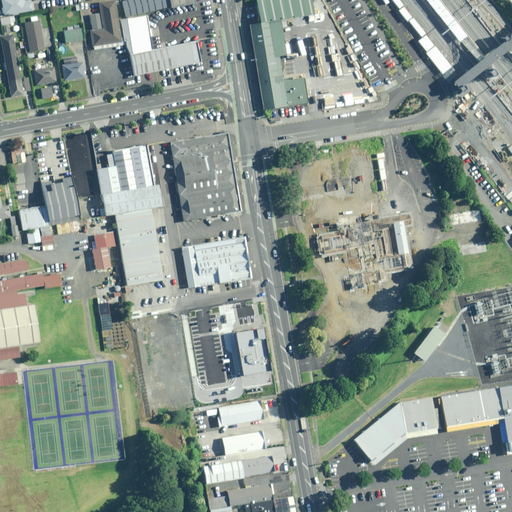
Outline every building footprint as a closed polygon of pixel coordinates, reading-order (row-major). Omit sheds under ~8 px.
[(0,0),(0,20),(19,17),(25,16),(23,4),(17,5),(16,0),(0,0)] [(53,8),(52,0),(45,0),(43,0),(45,9),(53,8)] [(117,38),(109,0),(103,0),(91,2),(93,11),(83,13),(86,29),(83,30),(86,44),(117,38)] [(117,0),(120,14),(162,6),(160,0),(117,0)] [(254,0),(258,23),(280,19),(311,15),(308,0),(254,0)] [(450,68),(398,0),(390,0),(399,11),(397,13),(406,24),(408,23),(421,39),(417,42),(427,53),(425,55),(428,58),(442,75),(450,68)] [(424,0),(457,41),(465,35),(437,0),(424,0)] [(140,13),(120,16),(126,52),(146,49),(140,13)] [(258,23),(250,24),(262,108),(308,102),(304,75),(281,79),(278,56),(285,55),(280,19),(258,23)] [(31,25),(16,28),(21,58),(36,55),(31,25)] [(73,32),(55,34),(57,49),(75,46),(73,32)] [(5,38),(0,38),(0,94),(1,103),(15,101),(5,38)] [(126,53),(130,74),(194,62),(190,41),(126,53)] [(75,66),(54,69),(56,86),(77,83),(75,66)] [(451,67),(441,76),(447,84),(458,75),(451,67)] [(47,72),(26,73),(27,90),(48,89),(47,72)] [(475,88),(463,97),(483,126),(496,117),(475,88)] [(43,92),(33,93),(34,103),(44,102),(43,92)] [(223,130),(164,141),(178,218),(236,208),(223,130)] [(111,164),(116,190),(149,184),(142,143),(108,149),(111,164)] [(25,162),(23,148),(10,150),(12,164),(25,162)] [(75,175),(82,174),(83,173),(82,167),(90,165),(86,150),(80,152),(79,149),(67,152),(73,176),(75,175)] [(97,194),(116,190),(111,164),(93,167),(97,194)] [(82,174),(75,175),(78,190),(86,189),(82,174)] [(48,222),(78,216),(70,176),(60,178),(61,183),(51,185),(50,180),(40,182),(48,222)] [(25,230),(26,235),(28,244),(40,241),(38,233),(51,230),(50,225),(79,219),(78,216),(48,222),(40,182),(38,183),(43,206),(18,211),(22,231),(25,230)] [(149,184),(97,194),(101,213),(157,203),(154,184),(149,184)] [(448,214),(472,210),(470,198),(446,202),(448,214)] [(0,207),(0,205),(0,219),(10,217),(7,205),(0,207)] [(146,207),(111,213),(123,283),(159,276),(146,207)] [(472,210),(448,214),(451,226),(481,221),(479,209),(472,210)] [(347,292),(366,288),(365,283),(384,279),(382,269),(411,263),(401,214),(339,226),(340,230),(318,234),(321,250),(338,247),(347,292)] [(107,215),(86,219),(91,248),(112,245),(107,215)] [(18,235),(15,219),(8,221),(11,236),(18,235)] [(239,233),(177,244),(184,287),(247,276),(239,233)] [(52,235),(40,237),(41,246),(53,244),(52,235)] [(487,251),(485,242),(461,245),(462,255),(487,251)] [(20,259),(0,262),(0,272),(21,269),(20,259)] [(38,272),(0,277),(0,289),(40,284),(38,272)] [(44,286),(45,288),(62,286),(60,273),(43,276),(44,286)] [(122,298),(121,284),(113,285),(115,299),(122,298)] [(18,290),(0,292),(0,305),(20,302),(18,290)] [(33,302),(0,306),(0,343),(39,338),(33,302)] [(107,303),(97,304),(101,330),(110,328),(107,303)] [(209,316),(211,327),(217,326),(219,339),(224,338),(229,364),(255,359),(244,306),(214,312),(214,315),(209,316)] [(169,325),(158,327),(158,325),(145,327),(146,329),(145,329),(149,354),(146,355),(150,378),(169,375),(163,339),(171,337),(169,325)] [(425,362),(445,335),(433,326),(413,353),(425,362)] [(260,328),(252,330),(254,340),(262,339),(260,328)] [(130,349),(119,351),(122,367),(132,366),(130,349)] [(15,365),(0,367),(0,391),(19,389),(15,365)] [(511,384),(498,387),(503,422),(498,423),(503,455),(511,454),(511,384)] [(498,387),(440,396),(446,431),(503,422),(498,387)] [(430,397),(399,402),(352,439),(373,465),(405,438),(436,433),(430,397)] [(256,398),(215,406),(218,424),(259,416),(256,398)] [(257,430),(217,437),(220,455),(260,448),(257,430)] [(265,454),(200,465),(203,483),(268,471),(265,454)] [(269,511),(264,482),(222,489),(225,506),(244,503),(246,511),(269,511)]
